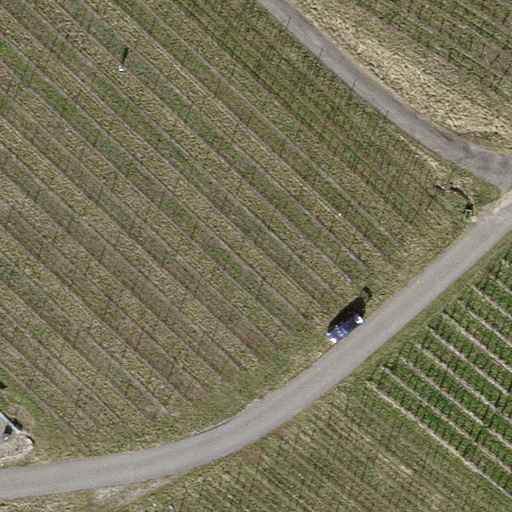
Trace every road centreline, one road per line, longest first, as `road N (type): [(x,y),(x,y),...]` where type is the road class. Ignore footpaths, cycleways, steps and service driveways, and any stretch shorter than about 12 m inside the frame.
road 1 (track): [(0,483),(207,446),(258,420),(308,388),(511,209)]
road 2 (track): [(511,170),(443,142),(275,0)]
